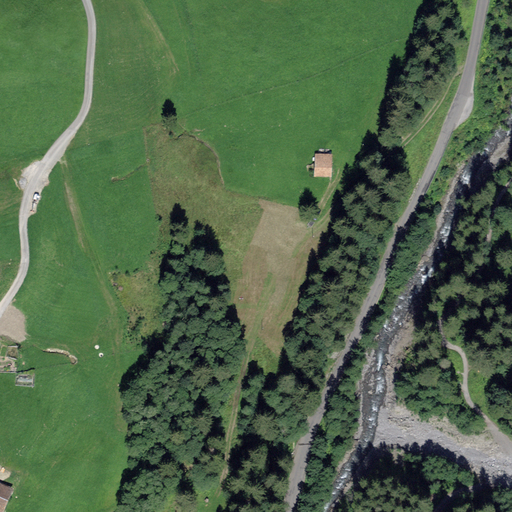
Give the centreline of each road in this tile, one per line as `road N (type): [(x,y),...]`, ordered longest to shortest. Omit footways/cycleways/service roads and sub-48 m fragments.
road 1 (tertiary): [(287,511),(329,356),(457,111),(480,0)]
road 2 (track): [(84,0),(83,109),(34,175),(21,212),(23,267),(0,308)]
